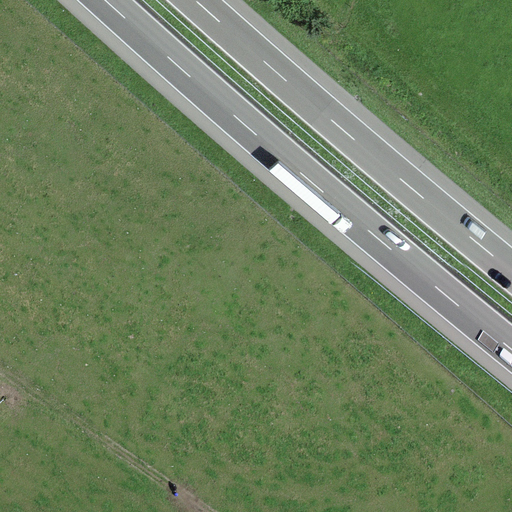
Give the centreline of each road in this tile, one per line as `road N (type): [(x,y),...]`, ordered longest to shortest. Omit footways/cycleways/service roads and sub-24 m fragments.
road 1 (motorway): [(106,0),(511,349)]
road 2 (motorway): [(511,270),(193,0)]
road 3 (track): [(0,365),(211,511)]
